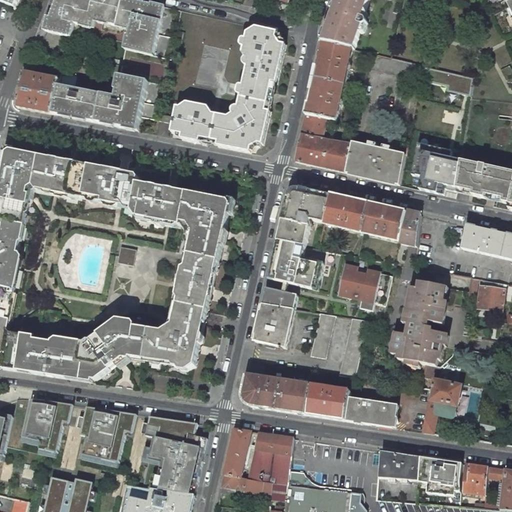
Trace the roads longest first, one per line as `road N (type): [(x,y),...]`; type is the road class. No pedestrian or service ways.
road 1 (residential): [(225,415),(511,457)]
road 2 (residential): [(279,169),(0,115)]
road 3 (residential): [(225,415),(279,169)]
road 4 (residential): [(511,222),(279,169)]
road 5 (residential): [(0,381),(225,415)]
road 6 (residential): [(146,0),(311,37)]
road 7 (residential): [(279,169),(311,37)]
